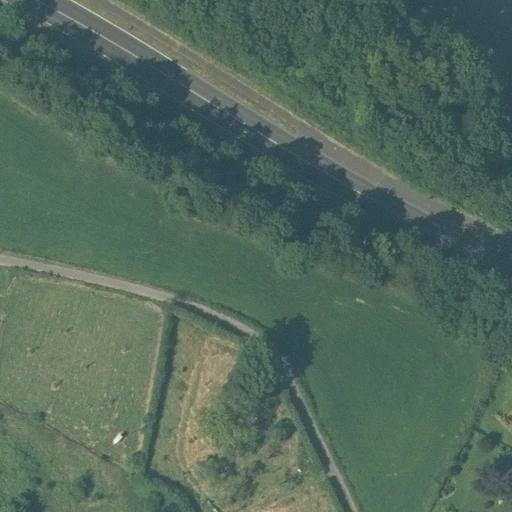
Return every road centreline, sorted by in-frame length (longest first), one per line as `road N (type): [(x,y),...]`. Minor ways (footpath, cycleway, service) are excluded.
road 1 (primary): [(511,263),(386,204),(43,0)]
road 2 (track): [(351,511),(264,348),(243,330),(145,295),(0,262)]
